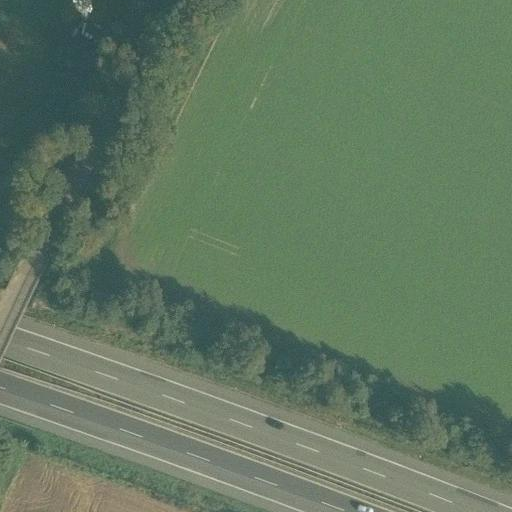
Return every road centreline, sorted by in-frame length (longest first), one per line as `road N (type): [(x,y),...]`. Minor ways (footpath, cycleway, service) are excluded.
road 1 (motorway): [(471,511),(0,340)]
road 2 (track): [(0,345),(176,0)]
road 3 (motorway): [(0,389),(340,511)]
road 4 (track): [(228,0),(99,268)]
